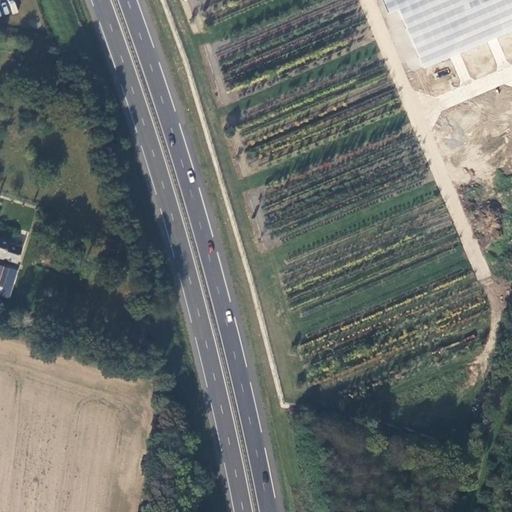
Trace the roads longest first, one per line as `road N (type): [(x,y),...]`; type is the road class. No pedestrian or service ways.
road 1 (trunk): [(101,0),(194,292),(243,511)]
road 2 (trunk): [(268,511),(201,225),(127,0)]
